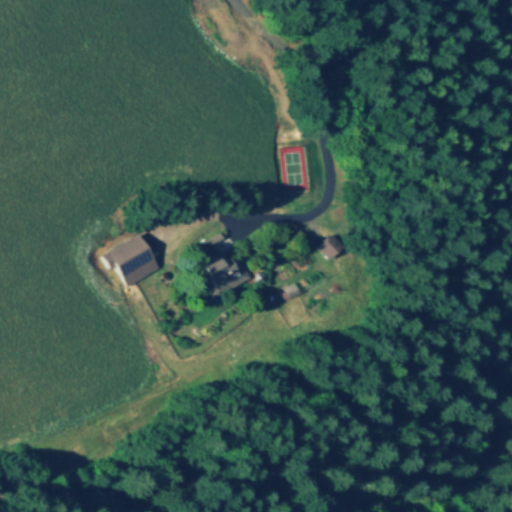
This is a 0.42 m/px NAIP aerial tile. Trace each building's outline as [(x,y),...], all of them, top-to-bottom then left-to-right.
[(332,231),(335,228),(344,235),(341,238),(332,231)] [(250,277),(212,300),(193,269),(201,264),(192,248),(222,230),(250,277)] [(317,247),(332,235),(342,247),(327,259),(317,247)] [(157,268),(128,285),(117,266),(111,270),(103,257),(109,253),(137,236),(157,268)] [(256,273),(263,273),(262,282),(255,281),(256,273)] [(284,299),(280,289),(295,283),(299,293),(284,299)]
